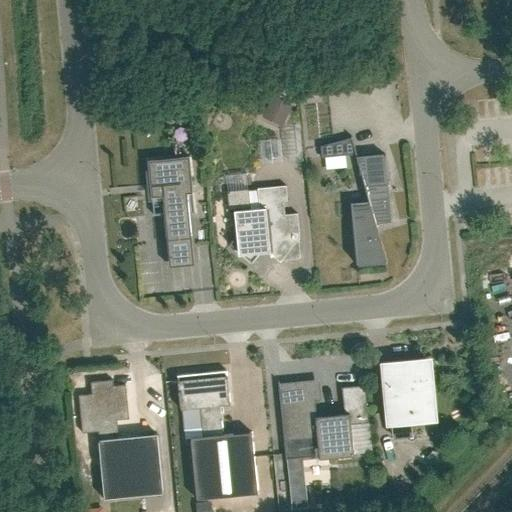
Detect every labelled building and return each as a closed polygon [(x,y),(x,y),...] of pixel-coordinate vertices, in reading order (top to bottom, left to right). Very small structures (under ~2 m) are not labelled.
[(272,99),(263,116),(279,124),(288,107),(272,99)] [(384,156),(358,159),(352,137),(350,137),(351,138),(320,146),(321,158),(355,154),(369,203),(352,205),(352,202),(350,203),(356,266),(358,266),(357,263),(384,260),(386,264),(387,264),(378,233),(375,223),(390,221),(390,223),(392,223),(385,154),(384,154),(384,156)] [(191,236),(189,212),(194,211),(192,187),(189,156),(148,160),(150,185),(150,186),(153,207),(163,206),(166,238),(169,267),(194,264),(191,236)] [(218,234),(229,244),(251,263),(261,251),(268,250),(269,253),(280,262),(300,238),(297,214),(285,215),(283,201),(287,201),(286,186),(257,188),(259,209),(250,210),(248,189),(228,191),(229,204),(215,205),(218,234)] [(426,359),(385,363),(391,424),(432,421),(426,359)] [(158,393),(157,370),(148,371),(149,393),(158,393)] [(252,432),(223,435),(220,406),(230,405),(227,371),(177,376),(180,409),(200,408),(203,437),(190,438),(196,500),(258,494),(252,432)] [(94,393),(81,395),(85,432),(97,431),(103,499),(163,493),(157,433),(122,437),(120,419),(133,418),(129,384),(116,385),(116,379),(93,381),(94,393)] [(369,423),(365,385),(342,388),(344,414),(316,417),(314,395),(317,395),(316,384),(302,386),(280,388),(279,382),(278,382),(286,459),(319,456),(319,459),(353,456),(353,459),(354,459),(351,425),(369,423)] [(205,511),(205,502),(193,503),(193,511),(205,511)]
